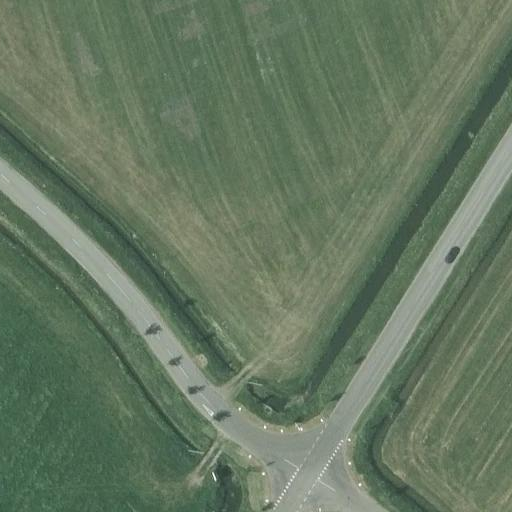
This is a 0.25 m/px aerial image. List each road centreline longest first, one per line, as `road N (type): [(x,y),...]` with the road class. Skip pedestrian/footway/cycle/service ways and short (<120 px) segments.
road 1 (tertiary): [(306,482),(199,411),(91,270),(0,185)]
road 2 (tertiary): [(306,482),(511,154)]
